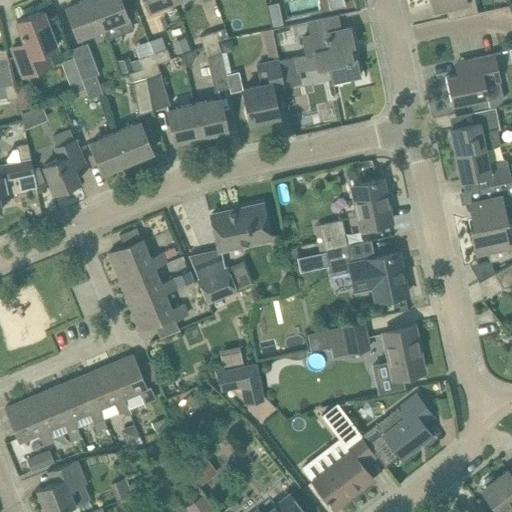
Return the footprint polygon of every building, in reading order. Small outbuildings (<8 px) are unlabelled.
[(77,36),(102,26),(92,0),(84,0),(66,7),(77,36)] [(121,0),(92,0),(102,26),(106,37),(123,31),(121,26),(130,23),(121,0)] [(144,0),(148,9),(171,0),(144,0)] [(431,0),(434,9),(445,7),(448,18),(478,12),(474,0),(431,0)] [(56,46),(50,29),(43,10),(16,20),(25,42),(12,47),(23,76),(52,65),(46,50),(56,46)] [(350,27),(301,37),(305,54),(313,52),(316,67),(329,64),(332,81),(360,75),(356,58),(352,59),(349,45),(353,44),(350,27)] [(213,31),(199,36),(203,47),(217,42),(213,31)] [(70,48),(85,88),(98,83),(95,75),(99,74),(87,42),(70,48)] [(217,42),(203,47),(207,56),(221,51),(217,42)] [(276,47),(266,49),(268,57),(277,55),(276,47)] [(0,86),(4,86),(15,83),(9,57),(7,57),(5,49),(0,49),(0,86)] [(166,50),(153,54),(157,63),(169,59),(166,50)] [(207,56),(215,91),(228,88),(221,51),(207,56)] [(472,112),(495,107),(503,99),(499,79),(500,79),(495,53),(471,58),(474,70),(446,76),(451,104),(469,100),(472,112)] [(143,69),(157,63),(153,54),(139,59),(143,69)] [(123,73),(132,69),(128,57),(118,60),(123,73)] [(297,57),(278,61),(284,86),(302,82),(297,57)] [(243,90),(250,122),(278,116),(272,88),(284,86),(278,61),(256,65),(260,86),(243,90)] [(157,63),(143,69),(156,109),(171,104),(157,63)] [(156,109),(143,69),(128,74),(141,114),(156,109)] [(15,83),(4,86),(7,100),(18,98),(16,87),(15,83)] [(98,83),(85,88),(89,99),(102,94),(98,83)] [(16,87),(18,98),(20,110),(29,108),(25,85),(16,87)] [(194,105),(200,135),(227,129),(220,99),(194,105)] [(174,140),(200,135),(194,105),(167,110),(174,140)] [(499,129),(495,107),(472,112),(474,123),(449,128),(455,155),(486,148),(486,147),(500,144),(497,129),(499,129)] [(140,122),(115,133),(127,161),(152,151),(140,122)] [(77,139),(75,140),(70,128),(52,135),(57,147),(54,148),(59,160),(44,166),(54,191),(79,181),(72,164),(85,159),(77,139)] [(127,161),(115,133),(90,143),(102,171),(127,161)] [(26,143),(16,145),(20,160),(30,158),(26,143)] [(488,186),(511,181),(507,161),(490,164),(486,148),(455,155),(460,180),(485,174),(488,186)] [(20,160),(6,163),(9,179),(18,177),(20,190),(36,187),(30,158),(20,160)] [(371,181),(352,186),(361,228),(391,221),(391,220),(388,220),(385,207),(388,206),(382,179),(375,181),(374,179),(371,180),(371,181)] [(511,180),(511,181),(488,186),(478,188),(481,199),(469,202),(474,228),(507,220),(504,205),(511,203),(511,180)] [(270,238),(266,223),(262,203),(211,214),(219,249),(270,238)] [(323,239),(325,250),(347,245),(342,220),(341,219),(320,223),(320,224),(320,225),(320,226),(322,235),(323,239)] [(511,219),(507,220),(474,228),(471,228),(476,252),(488,250),(490,261),(506,258),(511,253),(511,219)] [(124,246),(141,239),(136,227),(119,234),(124,246)] [(108,252),(119,278),(153,264),(154,267),(167,262),(162,252),(149,257),(142,239),(108,252)] [(325,250),(323,239),(292,245),(294,256),(325,250)] [(365,241),(325,250),(330,274),(349,271),(353,291),(374,287),(376,300),(407,293),(402,270),(399,270),(396,254),(398,254),(398,252),(369,259),(365,241)] [(511,263),(495,273),(503,288),(511,283),(511,263)] [(119,278),(130,304),(163,290),(164,293),(177,288),(172,278),(160,283),(154,267),(153,264),(119,278)] [(226,269),(212,275),(199,281),(208,301),(235,290),(226,269)] [(183,303),(170,308),(164,293),(163,290),(130,304),(140,329),(173,316),(174,319),(187,314),(183,303)] [(368,348),(364,322),(342,326),(347,352),(368,348)] [(327,329),(307,333),(311,350),(331,346),(333,354),(347,352),(342,326),(327,329)] [(414,326),(394,330),(383,332),(393,377),(423,371),(414,326)] [(274,340),(257,343),(260,357),(277,353),(274,340)] [(133,354),(110,363),(124,396),(129,408),(129,409),(155,398),(149,385),(146,386),(133,354)] [(129,408),(124,396),(110,363),(84,374),(98,407),(113,401),(118,413),(129,408)] [(218,372),(221,388),(242,383),(246,402),(262,399),(254,364),(218,372)] [(59,385),(73,418),(88,411),(93,424),(104,419),(98,407),(84,374),(59,385)] [(78,430),(73,418),(59,385),(34,395),(48,428),(63,422),(68,434),(78,430)] [(376,425),(401,458),(432,434),(423,423),(433,416),(416,394),(376,425)] [(53,441),(48,428),(34,395),(5,407),(19,440),(38,433),(43,445),(53,441)] [(360,435),(373,424),(358,405),(344,416),(358,432),(360,435)] [(153,422),(157,434),(172,428),(168,416),(153,422)] [(104,419),(93,424),(96,431),(107,426),(104,419)] [(126,428),(123,435),(126,442),(139,437),(133,425),(126,428)] [(78,430),(68,434),(71,441),(81,437),(78,430)] [(351,449),(312,479),(332,506),(356,487),(359,490),(373,479),(363,465),(375,456),(360,435),(358,432),(345,442),(351,449)] [(49,450),(27,459),(31,470),(54,461),(49,450)] [(199,484),(216,472),(205,457),(188,469),(199,484)] [(75,460),(73,461),(54,468),(58,479),(36,488),(45,511),(54,511),(90,498),(75,460)] [(482,489),(499,511),(511,511),(511,475),(507,469),(496,478),(494,477),(489,476),(483,481),(483,485),(484,487),(482,489)] [(304,511),(302,509),(290,493),(265,511),(256,511),(254,511),(304,511)] [(185,508),(188,511),(217,511),(203,494),(185,508)]
